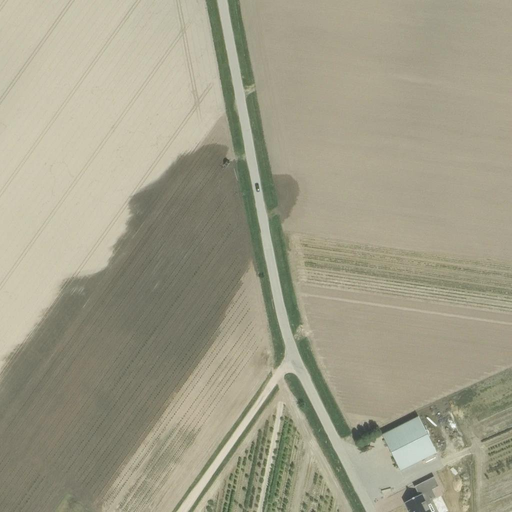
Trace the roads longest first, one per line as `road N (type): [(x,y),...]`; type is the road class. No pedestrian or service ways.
road 1 (unclassified): [(368,511),(293,360),(221,0)]
road 2 (track): [(293,360),(182,511)]
